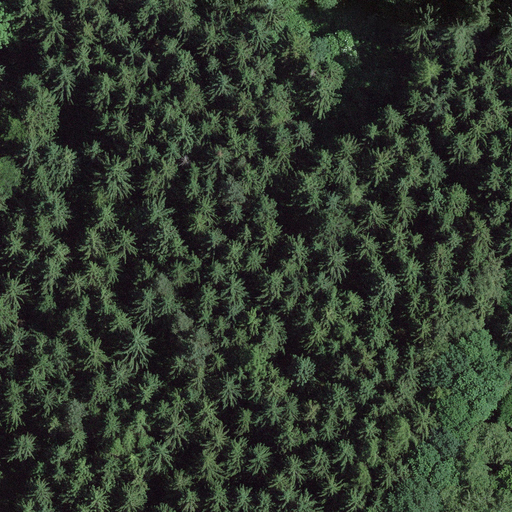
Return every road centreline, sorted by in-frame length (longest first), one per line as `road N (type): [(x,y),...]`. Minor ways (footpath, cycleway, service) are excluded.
road 1 (track): [(511,328),(299,478),(0,498)]
road 2 (track): [(442,511),(511,358)]
